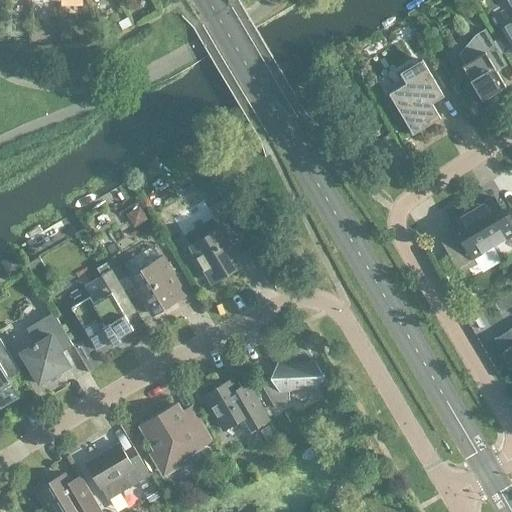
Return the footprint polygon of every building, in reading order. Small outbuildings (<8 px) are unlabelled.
[(127,16),(118,21),(122,28),(131,24),(127,16)] [(486,29),(475,35),(474,35),(459,54),(465,64),(462,66),(482,100),(506,86),(494,67),(505,61),(492,40),(486,29)] [(504,32),(496,37),(503,49),(511,45),(504,32)] [(422,60),(400,73),(406,83),(389,93),(413,134),(440,118),(432,103),(444,96),(422,60)] [(376,141),(389,163),(401,156),(388,134),(376,141)] [(493,197),(472,210),(493,245),(511,233),(511,218),(507,221),(493,197)] [(493,245),(472,210),(450,223),(457,234),(442,243),(460,273),(476,263),(472,257),(493,245)] [(235,255),(247,247),(226,211),(214,218),(220,228),(190,246),(212,282),(236,268),(228,256),(234,253),(235,255)] [(15,251),(8,255),(14,265),(21,261),(15,251)] [(153,314),(154,313),(185,295),(162,256),(130,275),(153,314)] [(40,258),(26,266),(36,281),(49,273),(40,258)] [(91,295),(71,307),(97,350),(111,342),(113,346),(121,341),(119,337),(133,329),(114,297),(124,290),(107,262),(97,268),(101,275),(84,285),(91,295)] [(121,264),(114,269),(120,279),(127,274),(121,264)] [(134,286),(127,290),(132,298),(139,294),(134,286)] [(476,294),(466,301),(473,311),(483,304),(476,294)] [(73,345),(53,312),(27,328),(36,343),(20,352),(39,384),(70,365),(62,352),(73,345)] [(21,375),(16,366),(0,338),(0,407),(19,396),(6,373),(16,367),(21,375)] [(310,353),(302,340),(291,346),(291,352),(284,352),(284,361),(278,361),(270,376),(260,382),(275,409),(289,401),(289,390),(315,389),(323,374),(314,360),(310,360),(310,353)] [(511,346),(502,353),(511,370),(511,346)] [(270,419),(257,397),(248,382),(236,389),(230,379),(204,395),(224,429),(241,420),(248,432),(270,419)] [(191,430),(177,406),(142,426),(156,450),(151,453),(164,474),(183,463),(180,458),(211,439),(201,424),(191,430)] [(272,422),(262,428),(268,439),(278,433),(272,422)] [(108,499),(136,483),(150,474),(138,454),(129,459),(119,443),(85,463),(100,488),(101,488),(108,499)] [(249,474),(243,466),(238,470),(244,478),(249,474)] [(102,511),(83,479),(73,484),(69,483),(63,474),(42,486),(41,491),(37,493),(48,511),(102,511)] [(154,486),(143,492),(149,503),(160,497),(154,486)]
